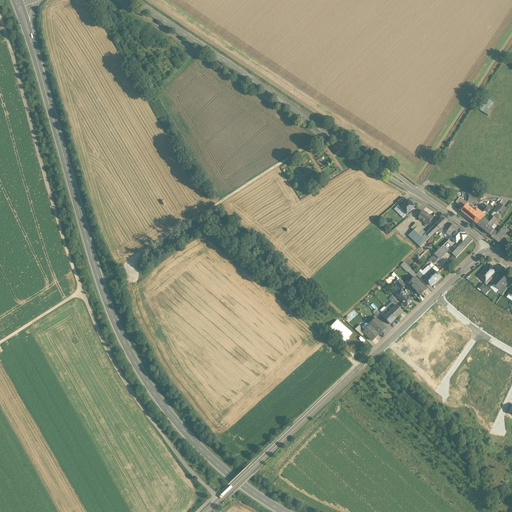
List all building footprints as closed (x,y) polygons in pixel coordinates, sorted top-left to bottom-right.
[(485,99),(477,110),(484,115),(492,104),(485,99)] [(311,152),(307,154),(315,166),(318,164),(311,152)] [(479,196),(469,195),(468,202),(478,203),(479,196)] [(403,198),(396,203),(401,208),(407,202),(403,198)] [(455,203),(463,209),(466,206),(467,204),(459,198),(455,203)] [(414,207),(408,201),(407,202),(401,208),(400,209),(406,215),(414,207)] [(499,205),(493,211),(497,214),(499,211),(502,207),(499,205)] [(461,212),(470,219),(474,213),(466,206),(463,209),(461,212)] [(433,218),(422,211),(417,218),(427,226),(433,218)] [(482,219),(476,213),(475,214),(474,213),(470,219),(477,225),(482,219)] [(482,219),(477,225),(483,231),(493,218),(494,218),(492,216),(487,222),(482,219)] [(493,218),(483,231),(490,236),(493,231),(490,229),(496,221),(493,218)] [(426,235),(425,235),(429,239),(438,231),(443,226),(447,222),(442,219),(426,235)] [(458,229),(450,223),(447,227),(449,229),(446,234),(451,237),(458,229)] [(426,235),(417,227),(413,231),(425,242),(429,239),(425,235),(426,235)] [(500,230),(496,236),(500,240),(507,232),(502,228),(500,230)] [(464,233),(458,229),(451,237),(449,241),(452,244),(456,238),(459,240),(464,233)] [(413,231),(408,236),(420,248),(425,242),(413,231)] [(496,236),(493,235),(491,238),(498,243),(500,240),(496,236)] [(472,241),(467,236),(463,240),(465,242),(460,247),(464,250),(472,241)] [(449,241),(443,246),(446,249),(452,244),(449,241)] [(443,246),(434,255),(437,258),(446,249),(443,246)] [(460,247),(452,255),(456,259),(464,250),(460,247)] [(435,273),(439,271),(434,266),(433,267),(431,265),(429,266),(435,273)] [(494,270),(489,265),(479,276),(485,282),(490,277),(494,273),(493,271),(494,270)] [(416,275),(410,269),(407,272),(413,279),(416,276),(416,275)] [(437,273),(436,274),(432,270),(424,277),(423,278),(424,280),(430,286),(437,280),(441,277),(437,273)] [(419,272),(416,275),(416,276),(422,282),(424,280),(423,278),(424,277),(419,272)] [(507,281),(500,275),(491,284),(499,291),(503,286),(507,281)] [(490,277),(485,282),(484,283),(486,285),(492,279),(490,277)] [(415,279),(408,285),(419,296),(426,290),(415,279)] [(503,286),(499,291),(497,292),(502,296),(507,289),(503,286)] [(409,299),(401,290),(395,296),(406,307),(412,302),(412,301),(410,299),(409,299)] [(394,308),(390,304),(386,308),(390,313),(396,319),(402,313),(396,306),(394,308)] [(376,310),(373,313),(375,314),(380,320),(383,318),(377,312),(376,310)] [(396,319),(390,313),(387,315),(383,319),(389,325),(396,319)] [(385,329),(375,319),(372,323),(373,324),(370,327),(378,335),(385,329)] [(359,326),(355,330),(362,337),(365,334),(363,333),(365,332),(359,326)] [(370,327),(365,332),(363,333),(365,334),(372,342),(378,335),(370,327)]
